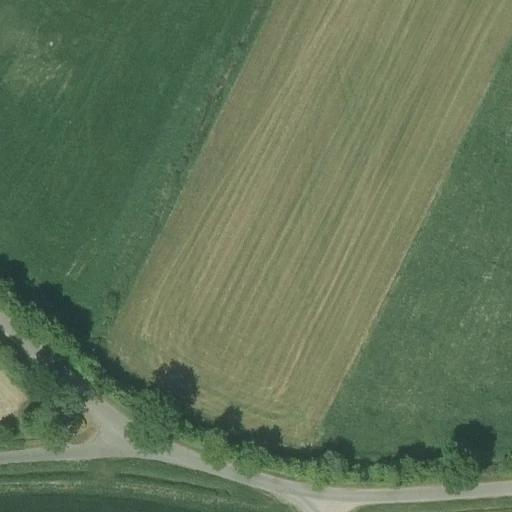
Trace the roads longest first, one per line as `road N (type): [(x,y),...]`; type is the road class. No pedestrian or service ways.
road 1 (unclassified): [(318,483),(126,415)]
road 2 (unclassified): [(511,476),(381,487),(318,483)]
road 3 (unclassified): [(126,415),(0,318)]
road 4 (unclassified): [(0,447),(91,438),(126,415)]
